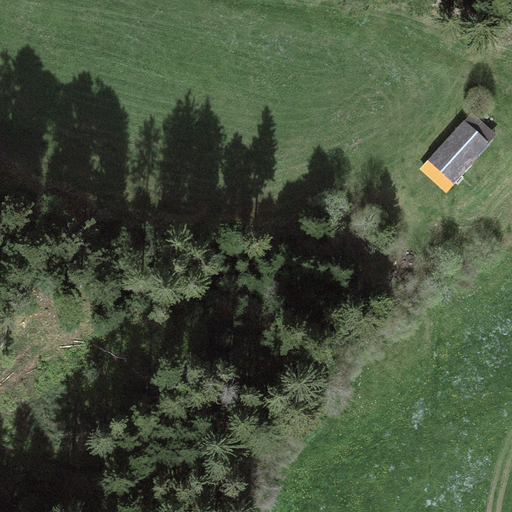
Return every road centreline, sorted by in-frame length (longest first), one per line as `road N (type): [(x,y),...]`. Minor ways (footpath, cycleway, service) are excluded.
road 1 (track): [(0,450),(286,472),(511,394)]
road 2 (track): [(136,0),(331,48)]
